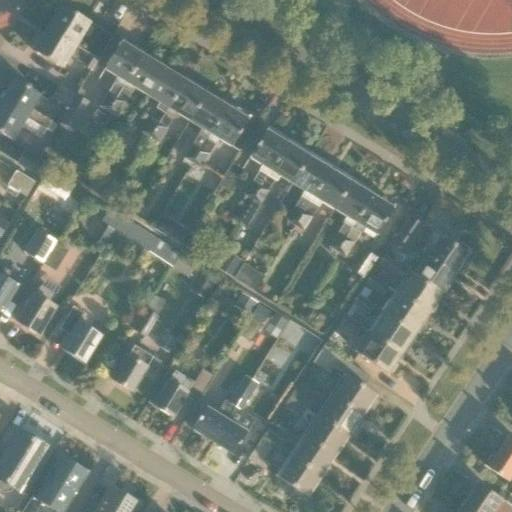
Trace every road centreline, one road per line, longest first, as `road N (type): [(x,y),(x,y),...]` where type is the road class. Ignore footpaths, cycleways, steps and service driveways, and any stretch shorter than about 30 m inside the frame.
road 1 (residential): [(196,0),(511,187)]
road 2 (residential): [(0,376),(223,511)]
road 3 (tertiary): [(392,511),(511,333)]
